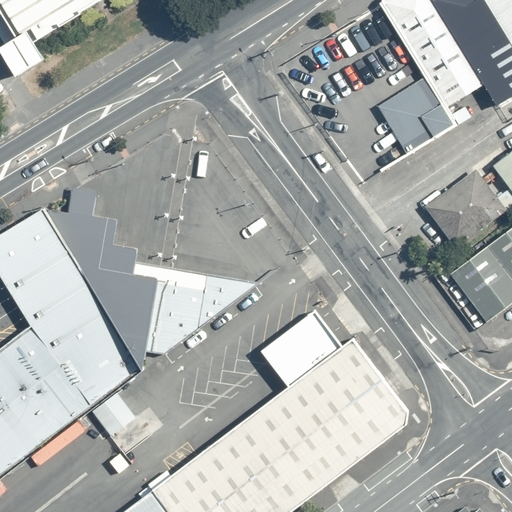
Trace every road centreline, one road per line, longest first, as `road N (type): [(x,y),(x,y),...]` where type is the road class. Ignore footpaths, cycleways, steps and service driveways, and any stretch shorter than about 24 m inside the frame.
road 1 (residential): [(206,53),(485,427)]
road 2 (secondary): [(206,53),(0,172)]
road 3 (unclassified): [(372,511),(485,427)]
